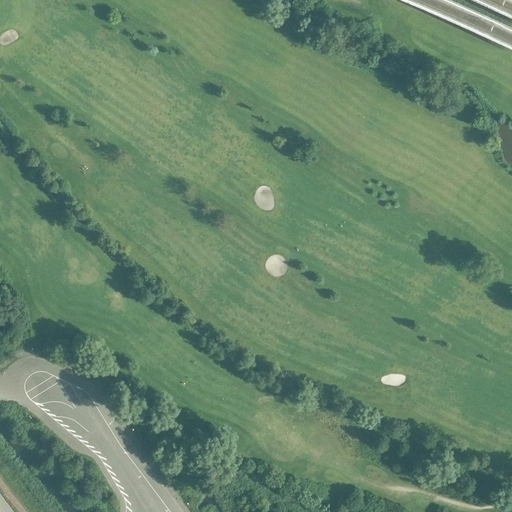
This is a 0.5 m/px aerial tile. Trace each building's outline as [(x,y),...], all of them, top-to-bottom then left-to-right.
[(126,402),(96,418),(120,462),(150,445),(126,402)] [(67,434),(48,450),(98,511),(117,511),(121,509),(126,506),(67,434)] [(179,436),(159,463),(199,493),(219,465),(179,436)] [(240,481),(217,511),(260,511),(268,501),(240,481)] [(175,511),(158,492),(138,511),(175,511)]
